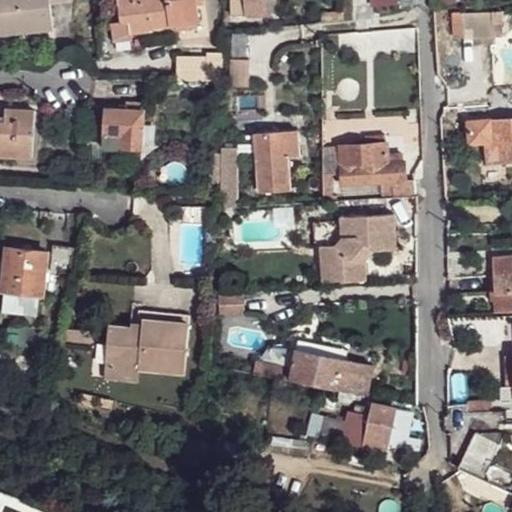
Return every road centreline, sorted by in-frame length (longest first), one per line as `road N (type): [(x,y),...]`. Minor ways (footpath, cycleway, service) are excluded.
road 1 (residential): [(439,463),(421,0)]
road 2 (residential): [(152,212),(0,195)]
